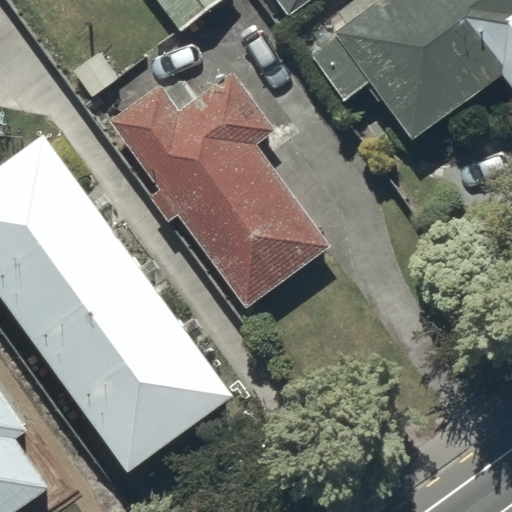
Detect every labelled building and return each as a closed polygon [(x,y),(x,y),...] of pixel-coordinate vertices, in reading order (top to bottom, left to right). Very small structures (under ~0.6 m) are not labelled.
[(162,0),(184,28),(220,0),(162,0)] [(281,0),(291,13),(308,0),(281,0)] [(375,78),(417,135),(506,70),(511,78),(511,0),(381,0),(314,50),(349,97),(375,78)] [(78,69),(95,93),(119,75),(102,52),(78,69)] [(181,212),(249,305),(334,243),(259,140),(278,126),(236,69),(183,108),(164,82),(114,118),(164,186),(154,193),(172,218),(181,212)] [(0,164),(0,279),(136,466),(240,390),(50,128),(0,164)] [(0,511),(12,511),(54,483),(20,435),(32,426),(0,380),(0,511)]
